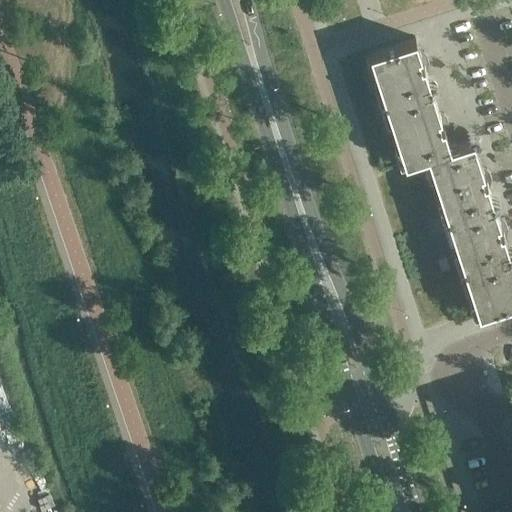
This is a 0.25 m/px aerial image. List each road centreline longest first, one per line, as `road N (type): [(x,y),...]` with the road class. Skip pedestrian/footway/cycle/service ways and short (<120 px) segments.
road 1 (secondary): [(225,0),(357,411)]
road 2 (secondary): [(380,405),(315,228),(248,0)]
